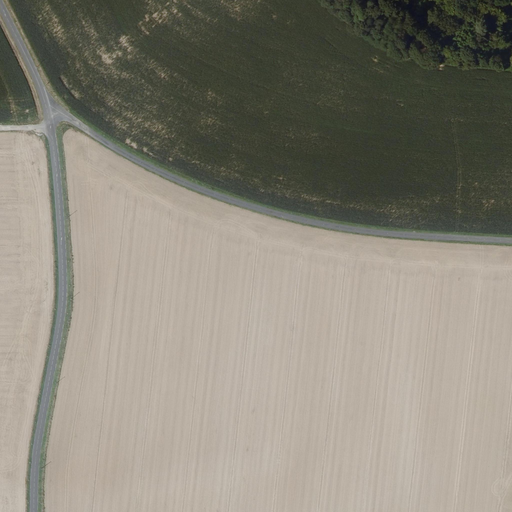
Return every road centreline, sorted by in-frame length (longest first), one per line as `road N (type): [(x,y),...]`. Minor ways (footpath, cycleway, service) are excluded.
road 1 (tertiary): [(44,109),(135,160),(254,208),(355,230),(511,242)]
road 2 (tertiary): [(30,511),(60,283),(44,109)]
